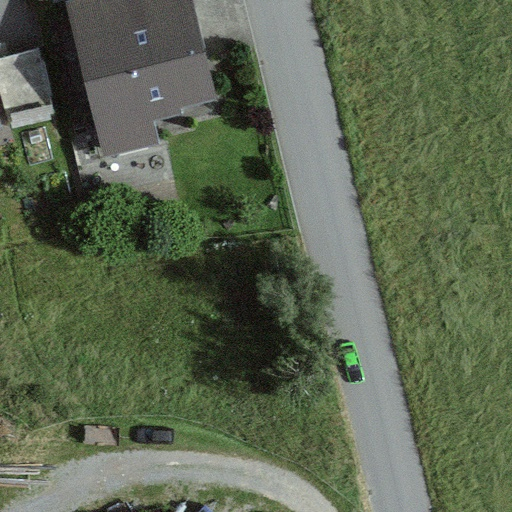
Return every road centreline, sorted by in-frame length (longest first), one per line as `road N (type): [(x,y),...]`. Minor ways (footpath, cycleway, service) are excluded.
road 1 (unclassified): [(276,0),(404,511)]
road 2 (track): [(308,511),(261,482),(211,465),(168,463),(123,463),(30,511)]
